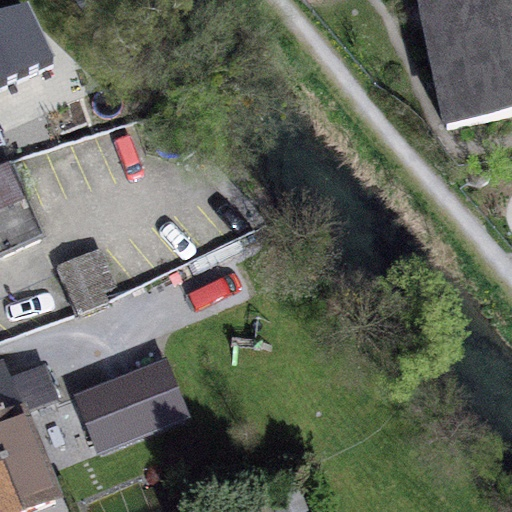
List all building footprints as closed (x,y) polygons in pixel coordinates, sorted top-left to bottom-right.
[(0,0),(0,9),(10,40),(71,22),(63,0),(0,0)] [(511,0),(421,0),(448,131),(511,118),(511,0)] [(11,177),(0,181),(0,260),(40,243),(11,177)] [(78,317),(107,306),(89,260),(60,272),(78,317)] [(185,422),(163,368),(79,401),(101,455),(185,422)] [(8,387),(2,373),(0,373),(0,511),(36,511),(55,505),(20,417),(8,387)] [(20,417),(55,403),(53,400),(59,398),(56,388),(50,391),(43,374),(8,387),(20,417)]
